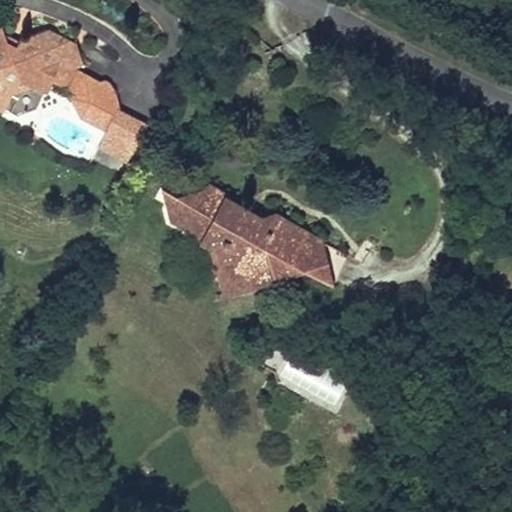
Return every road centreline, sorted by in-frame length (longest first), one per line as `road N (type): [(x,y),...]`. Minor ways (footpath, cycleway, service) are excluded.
road 1 (unknown): [(144,0),(203,52),(205,68),(190,84),(174,87),(136,71),(64,29)]
road 2 (residential): [(511,98),(312,0)]
